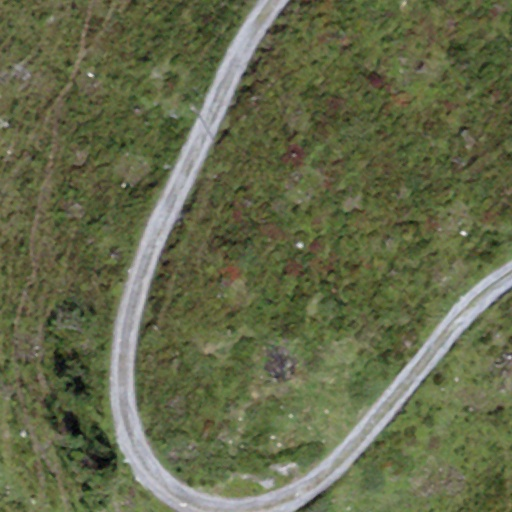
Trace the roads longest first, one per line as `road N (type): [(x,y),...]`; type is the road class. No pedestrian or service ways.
road 1 (track): [(286,0),(256,38),(184,193),(129,349),(133,437),(162,485),(201,511)]
road 2 (track): [(267,511),(330,476),(511,280)]
